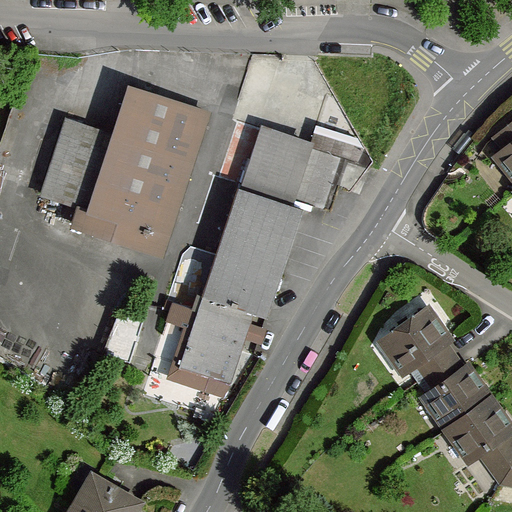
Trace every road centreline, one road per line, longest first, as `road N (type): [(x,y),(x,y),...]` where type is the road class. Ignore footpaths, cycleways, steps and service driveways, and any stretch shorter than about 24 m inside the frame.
road 1 (residential): [(469,91),(406,41),(372,31),(159,33),(0,14)]
road 2 (tertiary): [(207,511),(330,284),(377,223)]
road 3 (tertiary): [(377,223),(469,91)]
road 4 (residential): [(377,223),(511,306)]
